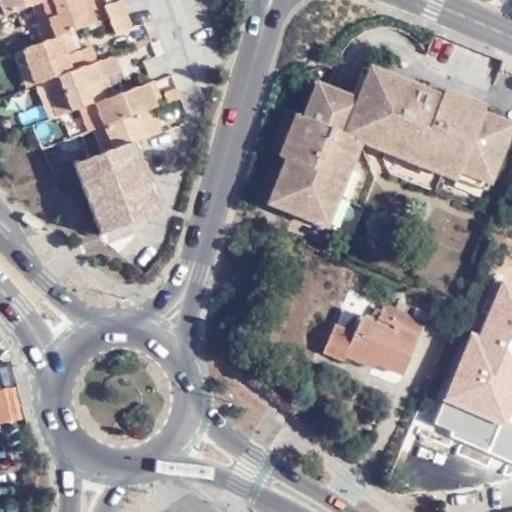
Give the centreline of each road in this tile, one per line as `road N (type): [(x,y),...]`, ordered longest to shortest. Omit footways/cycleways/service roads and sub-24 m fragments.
road 1 (tertiary): [(270,0),(192,267)]
road 2 (primary): [(339,511),(230,435),(189,389)]
road 3 (primary): [(138,456),(214,475),(292,511)]
road 4 (primary): [(111,321),(42,281),(0,237)]
